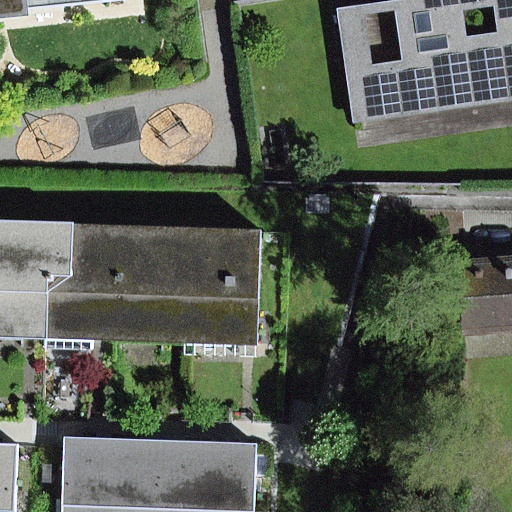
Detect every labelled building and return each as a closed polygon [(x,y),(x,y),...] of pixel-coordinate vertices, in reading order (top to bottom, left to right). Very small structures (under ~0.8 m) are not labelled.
[(0,0),(0,14),(110,3),(109,0),(0,0)] [(511,85),(511,0),(407,0),(396,2),(405,63),(410,100),(511,85)] [(347,72),(372,68),(364,6),(338,10),(347,72)] [(511,85),(410,100),(405,63),(372,68),(347,72),(354,124),(511,101),(511,85)] [(0,270),(0,326),(45,329),(46,272),(71,273),(72,227),(1,225),(0,271),(0,270)] [(94,341),(94,330),(115,330),(117,274),(141,275),(142,229),(72,227),(71,273),(46,272),(45,329),(45,340),(45,349),(94,350),(94,341)] [(117,274),(115,330),(186,333),(188,277),(211,277),(212,231),(142,229),(141,275),(117,274)] [(257,335),(261,233),(212,231),(211,277),(188,277),(186,333),(257,335)] [(511,265),(466,269),(471,330),(511,326),(511,265)] [(0,338),(45,340),(45,329),(0,326),(0,338)] [(94,341),(257,346),(257,335),(186,333),(115,330),(94,330),(94,341)] [(159,511),(162,444),(68,440),(65,511),(159,511)] [(253,511),(256,447),(162,444),(159,511),(253,511)] [(0,511),(15,511),(18,447),(0,445),(0,511)]
